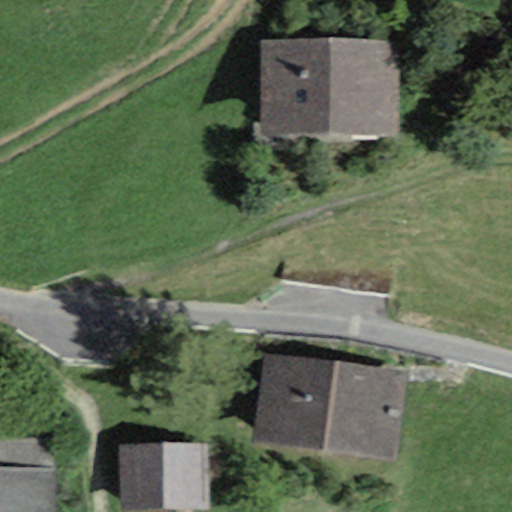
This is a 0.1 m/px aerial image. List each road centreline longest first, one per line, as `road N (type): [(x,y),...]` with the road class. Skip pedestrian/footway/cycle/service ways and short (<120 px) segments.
road 1 (residential): [(511,362),(414,339),(0,284)]
road 2 (track): [(0,141),(126,73),(175,0)]
road 3 (residential): [(121,511),(105,407),(0,357)]
